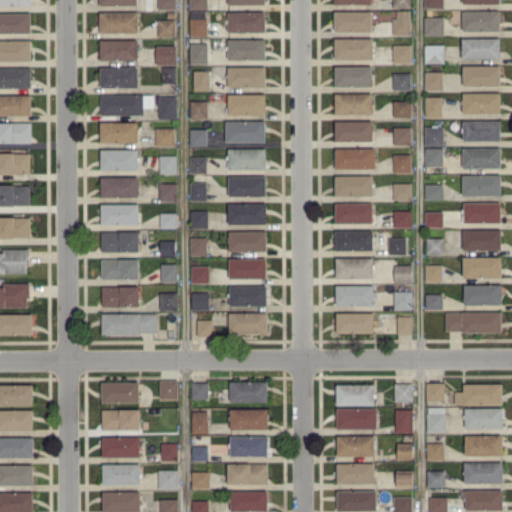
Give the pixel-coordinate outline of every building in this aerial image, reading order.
[(175,0),(157,0),(158,9),(176,8),(175,0)] [(189,0),(190,8),(208,8),(207,0),(189,0)] [(500,9),(462,10),(462,30),(500,30),(500,9)] [(206,35),(206,10),(191,10),(190,35),(206,35)] [(334,30),(371,31),(372,11),(335,10),(334,30)] [(411,35),(411,10),(394,10),(394,34),(411,35)] [(138,11),(99,11),(100,32),(138,31),(138,11)] [(227,11),(228,31),(265,31),(265,11),(227,11)] [(0,32),(31,32),(31,12),(0,12),(0,32)] [(444,16),(424,16),(424,34),(444,35),(444,16)] [(158,36),(176,36),(176,19),(158,19),(158,36)] [(373,38),(335,37),(335,58),(373,58),(373,38)] [(500,37),(462,38),(462,58),(500,57),(500,37)] [(266,58),(265,38),(227,39),(228,59),(266,58)] [(0,39),(0,60),(31,60),(31,39),(0,39)] [(137,39),(100,39),(100,59),(138,59),(137,39)] [(207,63),(207,42),(190,42),(190,63),(207,63)] [(411,44),(392,44),(393,62),(412,61),(411,44)] [(444,62),(444,44),(425,44),(425,62),(444,62)] [(176,45),(156,45),(156,63),(176,63),(176,45)] [(500,84),(500,64),(462,65),(463,85),(500,84)] [(228,66),(228,86),(266,86),(265,65),(228,66)] [(335,86),(372,85),(372,65),(335,65),(335,86)] [(0,87),(31,87),(31,67),(0,66),(0,87)] [(138,86),(137,66),(100,67),(101,87),(138,86)] [(176,66),(162,66),(162,82),(176,82),(176,66)] [(209,69),(193,70),(194,90),(210,90),(209,69)] [(425,89),(443,88),(443,71),(425,71),(425,89)] [(411,72),(393,72),(393,89),(411,89),(411,72)] [(500,112),(500,91),(463,92),(463,112),(500,112)] [(335,113),(373,113),(372,92),(335,93),(335,113)] [(228,93),(228,114),(265,113),(265,93),(228,93)] [(31,94),(0,94),(0,114),(32,114),(31,94)] [(177,117),(176,95),(158,95),(159,118),(177,117)] [(442,116),(442,96),(426,96),(425,116),(442,116)] [(191,118),(208,117),(207,100),(190,100),(191,118)] [(411,117),(411,100),(394,100),(393,116),(411,117)] [(501,120),(463,119),(463,140),(500,140),(501,120)] [(266,141),(265,120),(226,120),(226,141),(266,141)] [(372,120),(335,120),(335,141),(373,140),(372,120)] [(32,122),(0,121),(0,141),(31,142),(32,122)] [(137,121),(100,121),(101,142),(137,141),(137,121)] [(425,145),(443,144),(443,125),(425,126),(425,145)] [(411,126),(394,126),(394,144),(411,144),(411,126)] [(175,127),(156,127),(156,145),(175,145),(175,127)] [(207,145),(207,128),(190,128),(190,145),(207,145)] [(266,148),(228,147),(228,168),(266,168),(266,148)] [(335,167),(375,167),(375,148),(335,147),(335,167)] [(443,147),(425,147),(425,165),(443,166),(443,147)] [(463,167),(501,166),(501,147),(463,147),(463,167)] [(138,148),(101,149),(101,169),(138,169),(138,148)] [(0,172),(30,172),(30,152),(0,152),(0,172)] [(411,171),(411,153),(393,153),(394,172),(411,171)] [(176,155),(160,154),(159,173),(176,173),(176,155)] [(190,172),(207,172),(207,156),(190,156),(190,172)] [(501,173),(462,174),(462,195),(501,194),(501,173)] [(373,195),(373,174),(335,174),(335,195),(373,195)] [(229,195),(266,195),(266,175),(228,175),(229,195)] [(101,196),(138,196),(138,176),(101,176),(101,196)] [(206,182),(190,181),(190,200),(206,200),(206,182)] [(176,182),(159,182),(159,200),(176,200),(176,182)] [(412,199),(412,182),(393,182),(393,199),(412,199)] [(425,198),(443,199),(443,183),(425,183),(425,198)] [(0,204),(30,204),(30,185),(0,184),(0,204)] [(501,201),(463,202),(463,222),(501,221),(501,201)] [(267,223),(266,202),(227,202),(228,223),(267,223)] [(372,202),(335,202),(335,223),(373,222),(372,202)] [(139,203),(101,203),(101,224),(139,223),(139,203)] [(207,209),(190,210),(190,227),(207,227),(207,209)] [(411,226),(411,209),(393,209),(394,226),(411,226)] [(443,211),(425,210),(425,226),(443,226),(443,211)] [(177,227),(177,212),(160,212),(160,227),(177,227)] [(0,236),(30,236),(30,216),(0,216),(0,236)] [(463,249),(501,249),(501,228),(463,229),(463,249)] [(101,231),(102,252),(139,251),(139,230),(101,231)] [(266,230),(228,230),(229,251),(267,250),(266,230)] [(335,250),(373,250),(373,230),(335,230),(335,250)] [(206,236),(190,237),(191,255),(207,255),(206,236)] [(389,254),(407,253),(406,237),(388,237),(389,254)] [(426,253),(443,254),(444,237),(427,237),(426,253)] [(176,255),(176,240),(160,240),(160,255),(176,255)] [(0,272),(28,273),(29,248),(2,248),(2,252),(0,251),(0,272)] [(501,276),(501,256),(463,255),(463,276),(501,276)] [(335,257),(336,278),(373,277),(373,256),(335,257)] [(139,278),(139,258),(102,257),(102,278),(139,278)] [(266,258),(229,258),(229,278),(266,277),(266,258)] [(177,263),(160,263),(161,281),(177,281),(177,263)] [(425,280),(441,280),(441,263),(425,263),(425,280)] [(412,281),(412,264),(394,264),(394,281),(412,281)] [(191,282),(209,282),(209,265),(192,265),(191,282)] [(28,283),(2,282),(2,286),(0,285),(0,306),(28,307),(28,283)] [(502,284),(464,283),(464,303),(501,304),(502,284)] [(229,305),(266,305),(266,284),(229,285),(229,305)] [(375,304),(374,284),(335,284),(336,305),(375,304)] [(102,306),(139,305),(139,285),(102,286),(102,306)] [(394,309),(412,308),(412,290),(394,291),(394,309)] [(209,291),(191,292),(192,309),(209,309),(209,291)] [(177,310),(177,292),(160,292),(159,310),(177,310)] [(426,308),(443,308),(443,293),(426,293),(426,308)] [(501,310),(445,311),(445,331),(502,331),(501,310)] [(267,311),(228,312),(229,333),(267,332),(267,311)] [(336,311),(336,332),(373,332),(373,312),(336,311)] [(157,313),(102,312),(102,333),(157,333),(157,313)] [(32,314),(0,313),(0,332),(32,333),(32,314)] [(411,315),(397,315),(397,333),(412,332),(411,315)] [(212,319),(197,319),(197,335),(212,335),(212,319)] [(177,379),(159,379),(160,398),(178,398),(177,379)] [(267,401),(268,380),(230,380),(230,401),(267,401)] [(102,381),(101,401),(139,402),(139,381),(102,381)] [(208,381),(191,382),(192,398),(208,398),(208,381)] [(412,400),(412,382),(394,382),(394,400),(412,400)] [(426,382),(426,400),(444,400),(444,382),(426,382)] [(0,404),(33,404),(33,383),(0,383),(0,404)] [(374,404),(374,383),(336,384),(337,404),(374,404)] [(502,403),(502,383),(463,383),(464,390),(455,390),(455,404),(502,403)] [(446,431),(446,406),(427,406),(427,432),(446,431)] [(336,408),(337,428),(376,427),(376,407),(336,408)] [(502,407),(464,407),(465,427),(503,427),(502,407)] [(139,408),(102,409),(102,429),(140,428),(139,408)] [(267,408),(230,408),(230,428),(267,428),(267,408)] [(395,432),(412,431),(412,408),(395,408),(395,432)] [(33,409),(0,409),(0,429),(33,429),(33,409)] [(208,432),(208,410),(192,410),(192,432),(208,432)] [(502,433),(465,434),(465,455),(502,454),(502,433)] [(374,455),(374,434),(336,435),(337,455),(374,455)] [(268,455),(268,435),(230,435),(230,455),(268,455)] [(33,436),(0,436),(0,456),(33,456),(33,436)] [(140,436),(102,436),(102,456),(140,456),(140,436)] [(162,460),(178,460),(177,442),(161,442),(162,460)] [(412,459),(413,442),(397,442),(396,459),(412,459)] [(427,459),(443,459),(443,442),(426,442),(427,459)] [(192,445),(192,460),(208,459),(207,445),(192,445)] [(502,461),(464,461),(463,481),(502,482),(502,461)] [(268,462),(228,463),(228,483),(268,482),(268,462)] [(337,462),(337,483),(375,482),(375,462),(337,462)] [(0,484),(33,483),(33,463),(0,463),(0,484)] [(102,463),(103,484),(140,483),(140,463),(102,463)] [(178,488),(178,469),(158,469),(159,488),(178,488)] [(413,486),(413,469),(396,470),(396,486),(413,486)] [(427,470),(427,486),(445,486),(445,469),(427,470)] [(209,470),(192,470),(192,487),(209,487),(209,470)] [(377,509),(376,489),(337,490),(337,510),(377,509)] [(503,509),(502,489),(465,489),(465,509),(503,509)] [(140,510),(140,490),(102,491),(103,511),(140,510)] [(267,510),(267,490),(231,490),(231,510),(267,510)] [(33,491),(0,491),(0,511),(33,511),(33,491)] [(393,511),(412,511),(412,495),(394,496),(393,511)] [(446,511),(447,496),(429,496),(429,511),(446,511)] [(177,511),(178,498),(160,498),(160,511),(177,511)] [(208,511),(208,499),(192,500),(192,511),(208,511)]
